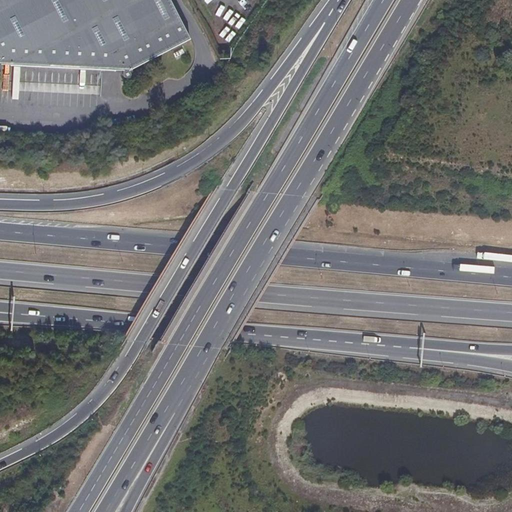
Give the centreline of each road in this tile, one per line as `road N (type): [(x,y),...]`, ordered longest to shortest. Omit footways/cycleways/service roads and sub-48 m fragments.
road 1 (primary): [(384,0),(78,511)]
road 2 (trunk): [(330,18),(115,383),(59,438),(0,468)]
road 3 (trunk): [(511,277),(0,231)]
road 4 (trunk): [(0,270),(511,313)]
road 5 (primary): [(178,392),(412,0)]
road 6 (trunk): [(0,308),(411,348)]
road 7 (trunk): [(330,18),(246,120),(190,168),(97,203),(0,206)]
road 8 (unknown): [(0,121),(103,123),(152,110),(208,75),(218,58),(187,0)]
road 9 (primary): [(105,511),(178,392)]
road 10 (trunk): [(126,511),(174,422),(178,392)]
